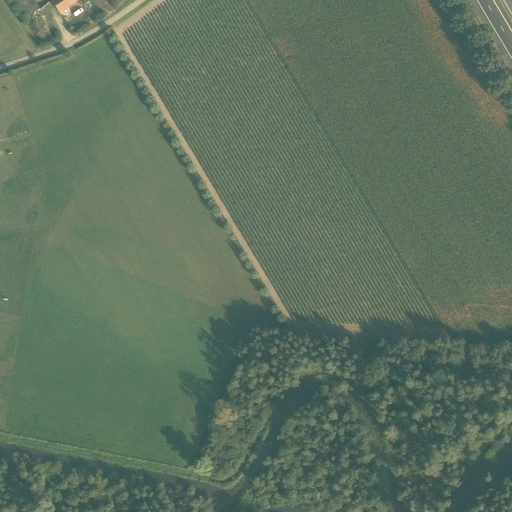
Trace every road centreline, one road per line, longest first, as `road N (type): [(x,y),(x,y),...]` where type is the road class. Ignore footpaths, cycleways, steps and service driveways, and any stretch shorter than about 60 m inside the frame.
road 1 (unclassified): [(0,70),(71,46),(147,0)]
road 2 (unclassified): [(511,111),(446,0)]
